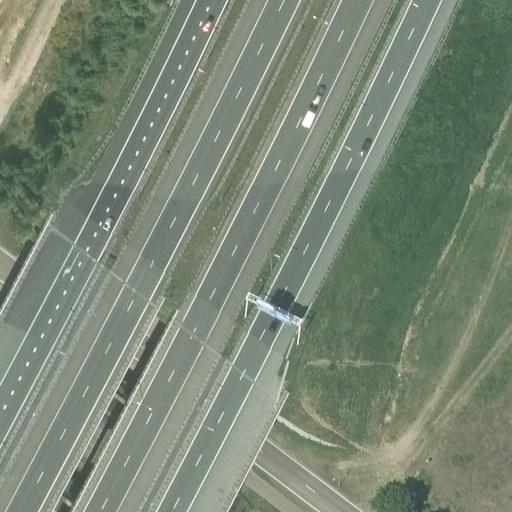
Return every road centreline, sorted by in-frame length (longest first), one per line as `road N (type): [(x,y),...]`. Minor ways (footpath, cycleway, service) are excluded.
road 1 (motorway): [(282,0),(21,511)]
road 2 (motorway): [(99,511),(357,0)]
road 3 (motorway): [(170,511),(423,0)]
road 4 (motorway): [(208,0),(0,417)]
road 5 (tertiary): [(0,262),(340,511)]
